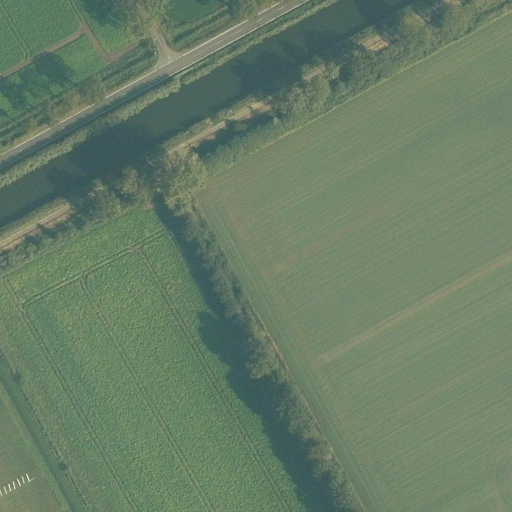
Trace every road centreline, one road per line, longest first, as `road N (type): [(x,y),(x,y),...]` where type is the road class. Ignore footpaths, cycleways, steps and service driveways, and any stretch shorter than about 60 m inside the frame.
road 1 (unclassified): [(0,242),(448,0)]
road 2 (primary): [(0,163),(175,66)]
road 3 (primary): [(175,66),(297,0)]
